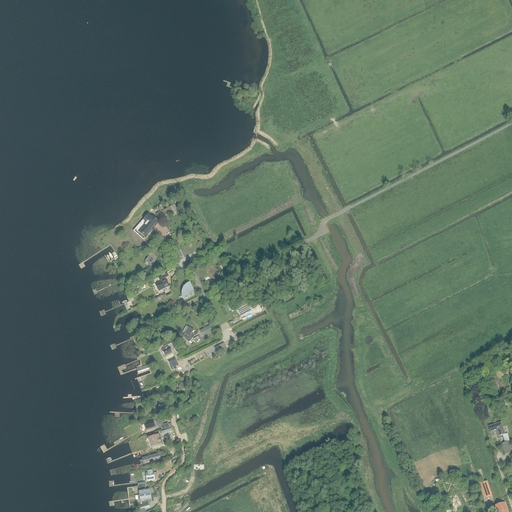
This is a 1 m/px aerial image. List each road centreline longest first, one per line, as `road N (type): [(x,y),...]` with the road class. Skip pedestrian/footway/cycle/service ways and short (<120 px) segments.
road 1 (unclassified): [(511,123),(328,217),(313,238),(202,293)]
road 2 (track): [(164,511),(163,482),(183,455),(172,406),(189,393),(189,375)]
